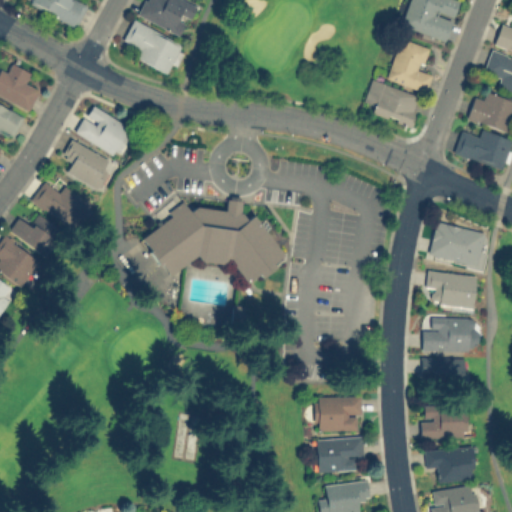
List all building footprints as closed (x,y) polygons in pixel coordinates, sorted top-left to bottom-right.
[(28,0),(28,2),(74,25),(86,0),(28,0)] [(178,34),(193,3),(186,0),(140,0),(134,14),(178,34)] [(444,39),(456,0),(405,0),(398,25),(444,39)] [(133,56),(163,71),(167,62),(171,64),(181,44),(131,18),(120,37),(138,47),(133,56)] [(511,50),(511,18),(509,26),(497,22),(491,44),(511,50)] [(427,46),(397,36),(382,78),(423,92),(429,73),(419,70),(427,46)] [(500,76),(497,86),(511,91),(511,57),(488,49),(481,69),(500,76)] [(0,95),(27,109),(37,88),(23,82),(29,71),(10,62),(5,71),(0,68),(0,95)] [(368,112),(408,125),(418,93),(368,77),(361,100),(371,103),(368,112)] [(511,114),(511,98),(484,91),(482,99),(470,96),(464,118),(508,130),(511,114)] [(115,155),(130,126),(87,102),(71,131),(115,155)] [(0,134),(8,138),(20,114),(0,104),(0,134)] [(476,135),(457,130),(450,153),(502,168),(511,137),(478,128),(476,135)] [(63,171),(97,188),(111,160),(68,138),(59,155),(68,160),(63,171)] [(62,184),(58,191),(41,180),(28,199),(70,227),(87,201),(62,184)] [(195,205),(223,209),(224,197),(227,198),(228,195),(238,196),(238,199),(240,199),(238,211),(240,211),(245,218),(252,213),(282,254),(270,262),(272,265),(258,275),(256,272),(244,281),(227,257),(220,262),(200,259),(195,252),(166,273),(158,261),(155,263),(146,250),(148,248),(139,236),(168,215),(165,211),(180,200),(188,210),(195,205)] [(28,221),(17,213),(6,229),(43,255),(61,230),(35,212),(28,221)] [(475,263),(481,228),(432,220),(425,254),(475,263)] [(0,273),(18,286),(37,257),(0,233),(0,273)] [(430,302),(470,307),(474,274),(424,268),(422,289),(431,290),(430,302)] [(418,349),(474,349),(475,316),(428,315),(428,326),(419,326),(418,349)] [(460,355),(418,355),(418,381),(460,381),(460,355)] [(311,394),(311,428),(357,428),(357,394),(311,394)] [(463,403),(417,403),(417,435),(463,435),(463,403)] [(353,459),(360,458),(359,435),(313,437),(314,470),(353,468),(353,459)] [(471,476),(469,444),(421,448),(423,469),(435,468),(436,480),(471,476)] [(365,478),(323,483),(324,495),(315,496),(316,511),(337,511),(368,509),(365,478)] [(474,511),(471,483),(425,489),(427,511),(474,511)]
